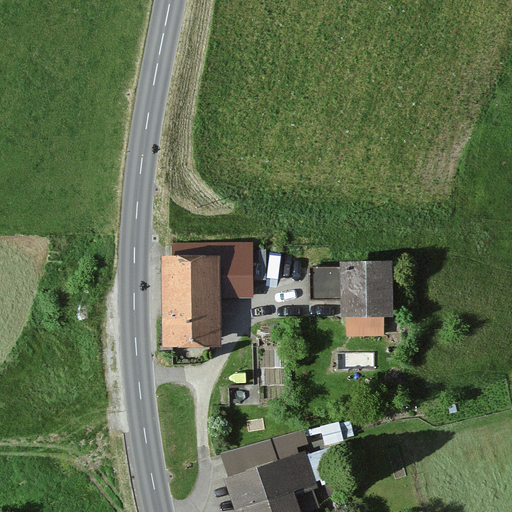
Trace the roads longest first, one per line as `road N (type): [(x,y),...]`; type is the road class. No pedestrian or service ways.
road 1 (tertiary): [(160,511),(137,420),(133,261),(143,124),(168,0)]
road 2 (track): [(137,420),(0,434)]
